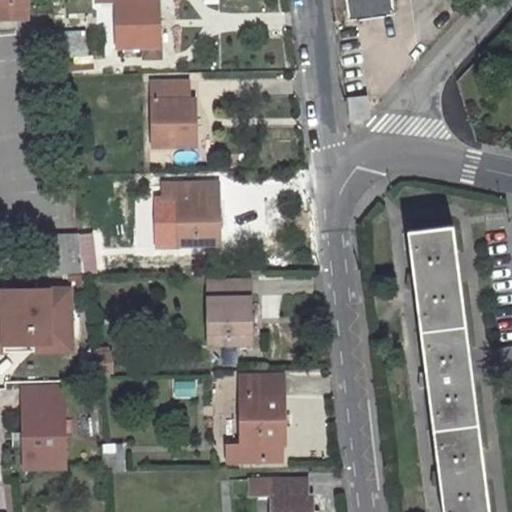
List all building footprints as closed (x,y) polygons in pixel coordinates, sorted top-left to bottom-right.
[(0,0),(0,19),(31,18),(30,0),(0,0)] [(118,0),(119,49),(145,48),(159,48),(158,0),(118,0)] [(346,0),(349,19),(396,13),(394,0),(346,0)] [(159,48),(145,48),(145,60),(163,60),(162,48),(159,48)] [(94,56),(68,58),(70,71),(95,69),(94,56)] [(188,82),(154,83),(155,147),(195,147),(193,99),(189,100),(188,82)] [(367,97),(350,98),(352,119),(369,117),(367,97)] [(219,183),(164,185),(165,199),(179,199),(181,246),(221,245),(219,183)] [(456,384),(452,355),(470,352),(461,282),(443,284),(439,255),(457,253),(454,225),(408,231),(414,273),(416,288),(427,373),(429,387),(440,473),(442,486),(444,511),(490,511),(487,480),(468,482),(465,454),(483,452),(474,381),(456,384)] [(80,233),(48,234),(48,274),(84,273),(80,233)] [(457,253),(439,255),(443,284),(461,282),(457,253)] [(409,273),(407,287),(416,288),(414,273),(409,273)] [(246,282),(215,283),(215,297),(212,297),(213,346),(250,346),(249,296),(247,296),(246,282)] [(72,288),(0,289),(0,350),(7,351),(7,343),(51,342),(51,322),(72,322),(72,288)] [(73,350),(72,322),(51,322),(51,342),(7,343),(7,351),(73,350)] [(511,346),(493,350),(495,365),(511,362),(511,346)] [(470,352),(452,355),(456,384),(474,381),(470,352)] [(93,353),(79,354),(80,375),(96,375),(93,353)] [(283,374),(243,375),(245,441),(229,445),(230,462),(285,460),(283,374)] [(177,380),(176,397),(198,397),(198,380),(177,380)] [(64,386),(24,387),(25,432),(13,433),(14,448),(26,448),(26,469),(66,468),(64,386)] [(483,452),(465,454),(468,482),(487,480),(483,452)] [(123,455),(105,456),(106,471),(123,471),(123,455)] [(308,478),(252,479),(252,497),(273,496),(273,511),(313,511),(313,495),(309,495),(308,478)]
